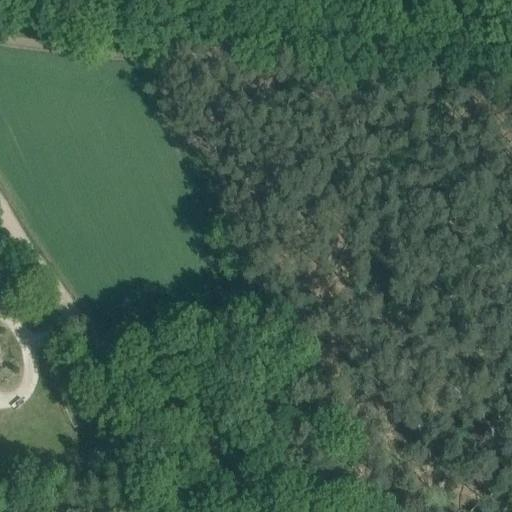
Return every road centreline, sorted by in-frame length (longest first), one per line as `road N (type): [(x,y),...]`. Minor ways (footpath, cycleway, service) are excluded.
road 1 (track): [(0,210),(116,379),(186,511)]
road 2 (track): [(270,45),(243,55),(145,58),(0,47)]
road 3 (track): [(270,45),(511,17)]
